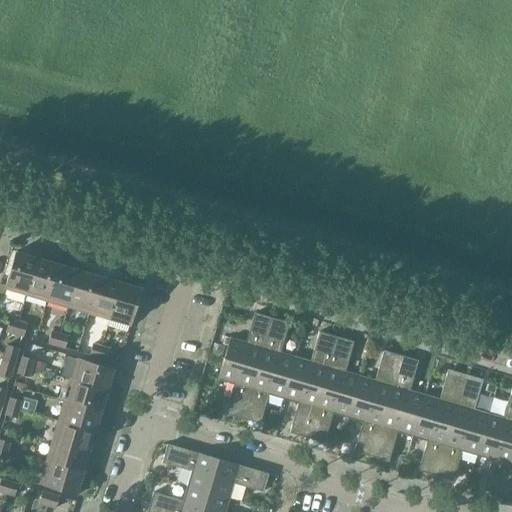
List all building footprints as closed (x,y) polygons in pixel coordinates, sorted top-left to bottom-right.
[(4,290),(26,296),(38,254),(29,252),(27,256),(15,253),(4,290)] [(26,296),(47,302),(58,265),(47,262),(48,257),(38,254),(26,296)] [(69,269),(58,265),(47,302),(69,309),(81,267),(70,264),(69,269)] [(89,270),(81,267),(69,309),(89,315),(100,278),(88,274),(89,270)] [(89,315),(109,320),(121,279),(112,276),(110,281),(100,278),(89,315)] [(121,279),(109,320),(131,327),(142,290),(130,286),(131,282),(121,279)] [(224,359),(257,369),(272,318),(255,313),(246,343),(230,338),(224,359)] [(257,369),(289,379),(296,357),(281,353),(289,324),(272,318),(257,369)] [(6,332),(15,335),(18,323),(10,321),(6,332)] [(15,335),(24,337),(27,326),(18,323),(15,335)] [(289,379),(322,388),(337,337),(319,332),(311,362),(296,357),(289,379)] [(48,344),(56,347),(60,335),(51,333),(48,344)] [(60,335),(56,347),(65,349),(68,338),(60,335)] [(322,388),(354,398),(360,376),(345,372),(354,343),(337,337),(322,388)] [(89,357),(98,359),(101,348),(93,345),(89,357)] [(4,355),(16,358),(18,349),(7,346),(4,355)] [(101,348),(98,359),(107,362),(110,350),(101,348)] [(354,398),(386,407),(401,356),(384,351),(375,381),(360,376),(354,398)] [(16,358),(4,355),(0,369),(0,375),(10,379),(16,358)] [(386,407),(418,417),(425,395),(410,391),(418,361),(401,356),(386,407)] [(20,366),(32,369),(34,361),(23,357),(20,366)] [(77,359),(70,380),(112,393),(115,383),(110,382),(114,370),(77,359)] [(225,415),(242,420),(257,369),(224,359),(217,381),(233,385),(225,415)] [(32,369),(20,366),(17,374),(29,378),(32,369)] [(268,396),(283,400),(289,379),(257,369),(242,420),(259,425),(268,396)] [(418,417),(451,426),(466,375),(448,370),(440,400),(425,395),(418,417)] [(451,426),(483,436),(489,414),(474,410),(483,380),(466,375),(451,426)] [(290,434),(307,439),(322,388),(289,379),(283,400),(298,405),(290,434)] [(70,380),(64,401),(101,412),(104,401),(109,402),(112,393),(70,380)] [(333,415),(348,419),(354,398),(322,388),(307,439),(324,444),(333,415)] [(483,436),(511,444),(511,392),(504,419),(489,414),(483,436)] [(354,453),(371,458),(386,407),(354,398),(348,419),(363,423),(354,453)] [(8,407),(19,411),(22,402),(10,399),(8,407)] [(58,422),(99,434),(102,425),(98,423),(101,412),(64,401),(58,422)] [(19,411),(8,407),(5,416),(17,419),(19,411)] [(397,434),(412,438),(418,417),(386,407),(371,458),(389,463),(397,434)] [(419,472),(436,477),(451,426),(418,417),(412,438),(427,442),(419,472)] [(58,422),(52,443),(89,454),(92,442),(97,444),(99,434),(58,422)] [(462,453),(477,457),(483,436),(451,426),(436,477),(453,482),(462,453)] [(483,491),(500,496),(511,456),(511,444),(483,436),(477,457),(492,461),(483,491)] [(0,450),(7,452),(10,444),(0,440),(0,450)] [(52,443),(46,463),(87,476),(90,466),(85,465),(89,454),(52,443)] [(187,487),(208,493),(218,460),(167,445),(162,463),(191,472),(187,487)] [(511,456),(500,496),(511,499),(511,456)] [(218,460),(208,493),(230,499),(234,484),(263,493),(269,475),(218,460)] [(87,476),(46,463),(39,485),(76,496),(80,484),(84,485),(87,476)] [(0,482),(0,492),(6,494),(9,483),(0,480),(0,482)] [(9,483),(6,494),(14,497),(18,485),(9,483)] [(153,493),(148,510),(153,511),(202,511),(208,493),(187,487),(183,502),(153,493)] [(38,504),(47,507),(50,495),(42,493),(38,504)] [(208,493),(202,511),(225,511),(230,499),(208,493)] [(47,507),(56,509),(59,498),(50,495),(47,507)]
